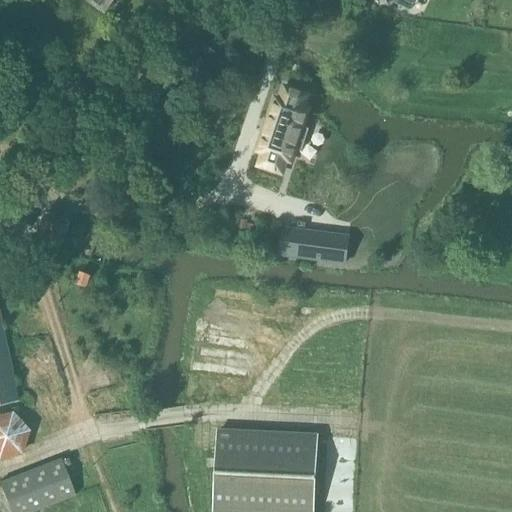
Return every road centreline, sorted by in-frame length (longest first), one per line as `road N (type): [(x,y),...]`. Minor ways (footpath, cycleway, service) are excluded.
road 1 (track): [(511,330),(349,315),(319,325),(293,348),(246,416),(339,426),(332,511)]
road 2 (track): [(246,416),(195,413),(84,440),(49,305),(28,265),(0,258)]
road 3 (unclassified): [(0,207),(101,101),(222,0)]
